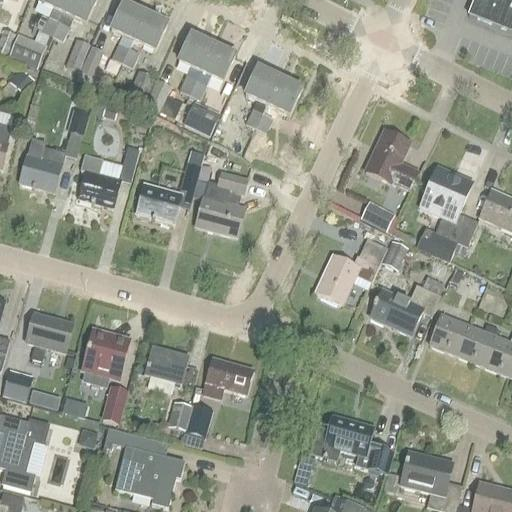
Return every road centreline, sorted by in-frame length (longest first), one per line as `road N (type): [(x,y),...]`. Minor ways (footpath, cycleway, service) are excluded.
road 1 (residential): [(248,323),(382,43)]
road 2 (residential): [(0,255),(248,323)]
road 3 (residential): [(511,441),(298,345)]
road 4 (residential): [(258,511),(298,345)]
road 5 (residential): [(511,106),(382,43)]
